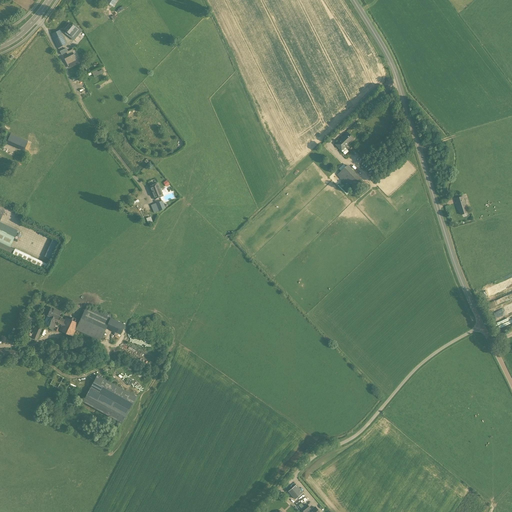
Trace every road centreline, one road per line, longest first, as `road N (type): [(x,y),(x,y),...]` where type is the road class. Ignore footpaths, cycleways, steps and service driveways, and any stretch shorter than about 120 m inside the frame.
road 1 (tertiary): [(481,325),(398,77),(354,0)]
road 2 (unclassified): [(252,511),(317,448),(355,431),(429,356),(481,325)]
road 3 (unclassified): [(133,175),(88,115),(35,18)]
road 4 (unknown): [(398,77),(329,143),(359,169)]
